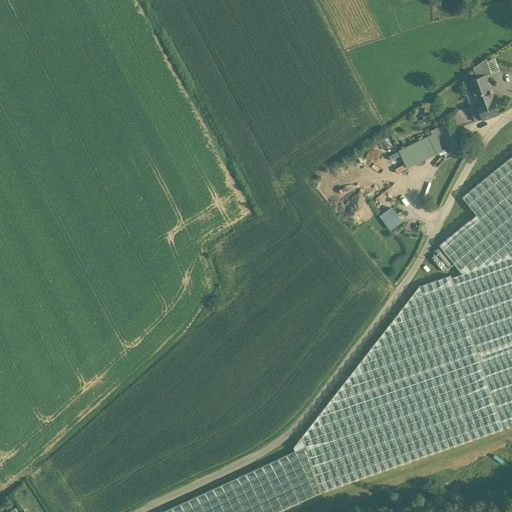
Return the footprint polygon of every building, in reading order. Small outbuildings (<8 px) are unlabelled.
[(492,97),(484,76),(469,81),(467,84),(470,90),(472,91),(474,96),(477,95),(479,102),(476,103),(476,104),(469,106),(475,122),(482,119),(482,120),(498,114),(492,97)] [(454,121),(438,127),(439,127),(446,146),(447,149),(462,142),(454,121)] [(446,146),(439,127),(438,127),(432,130),(433,134),(441,149),(446,146)] [(433,134),(399,151),(407,166),(441,149),(433,134)] [(511,156),(462,197),(476,215),(439,245),(462,274),(511,256),(511,156)] [(390,208),(380,215),(387,224),(393,220),(397,217),(390,208)] [(393,220),(387,224),(390,228),(396,224),(393,220)] [(511,256),(462,274),(451,278),(450,275),(419,286),(302,436),(321,492),(511,426),(511,256)] [(302,436),(293,447),(295,451),(161,511),(278,511),(321,492),(302,436)]
